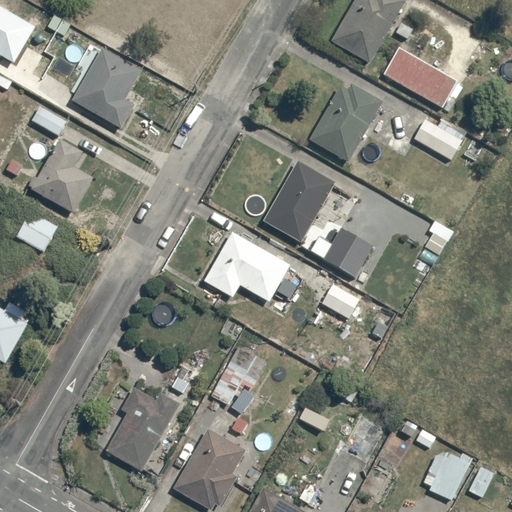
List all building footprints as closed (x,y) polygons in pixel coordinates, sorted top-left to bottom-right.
[(372,65),(409,3),(403,0),(361,0),(336,43),(372,65)] [(403,50),(388,78),(446,111),(462,83),(403,50)] [(44,67),(17,52),(5,74),(33,89),(44,67)] [(107,52),(78,105),(126,131),(138,108),(129,103),(146,73),(107,52)] [(387,103),(356,87),(353,92),(346,88),(316,144),(354,164),(387,103)] [(63,122),(35,108),(27,122),(55,137),(63,122)] [(429,121),(418,141),(455,162),(466,142),(429,121)] [(33,190),(36,192),(78,215),(98,180),(80,170),(88,156),(70,146),(59,168),(49,162),(33,190)] [(339,187),(300,164),(267,222),(306,244),(339,187)] [(24,231),(20,229),(16,237),(17,237),(48,254),(62,228),(33,213),(24,231)] [(235,236),(233,240),(208,283),(237,300),(244,289),(273,305),(293,271),(235,236)] [(335,285),(324,305),(352,321),(364,301),(335,285)] [(8,313),(0,308),(0,358),(11,365),(38,316),(14,302),(8,313)] [(278,367),(242,348),(215,398),(233,407),(239,397),(243,399),(249,388),(260,393),(268,377),(272,379),(278,367)] [(146,473),(182,411),(167,402),(164,407),(140,394),(128,414),(134,418),(113,454),(146,473)] [(361,418),(360,421),(343,450),(352,455),(345,467),(360,476),(368,463),(371,465),(389,434),(361,418)] [(251,453),(212,433),(180,493),(214,511),(217,511),(221,506),(225,508),(241,480),(237,478),(251,453)] [(456,503),(474,465),(476,460),(465,455),(462,459),(442,450),(426,484),(435,488),(433,492),(456,503)] [(491,474),(477,467),(464,492),(479,499),(491,474)] [(305,511),(266,489),(252,511),(305,511)]
